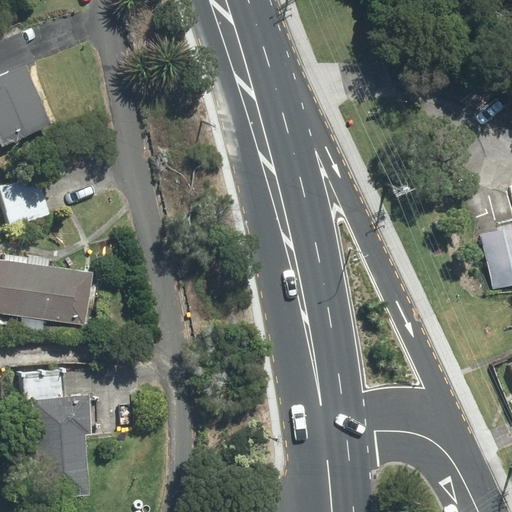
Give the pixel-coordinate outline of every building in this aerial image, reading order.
[(0,144),(44,123),(19,71),(29,67),(14,35),(14,34),(0,40),(0,144)] [(29,175),(0,185),(0,219),(1,219),(5,231),(44,218),(29,175)] [(511,285),(511,222),(469,236),(488,293),(511,285)] [(0,261),(0,314),(83,324),(89,272),(0,261)] [(64,390),(13,399),(28,484),(79,475),(64,390)]
